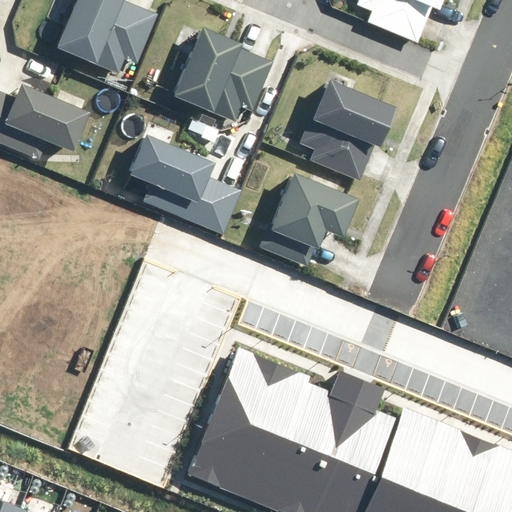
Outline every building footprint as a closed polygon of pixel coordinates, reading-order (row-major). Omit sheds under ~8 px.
[(76,0),(57,45),(125,73),(131,58),(139,62),(160,12),(129,0),(76,0)] [(358,0),(357,3),(372,10),(368,21),(418,41),(433,4),(440,7),(442,0),(358,0)] [(204,25),(174,93),(238,122),(246,105),(252,108),(273,62),(241,47),(243,43),(204,25)] [(330,76),(302,144),(313,149),(308,159),(360,181),(376,145),(380,146),(397,105),(330,76)] [(0,89),(0,138),(7,121),(74,147),(89,110),(83,107),(86,99),(61,89),(58,97),(23,83),(17,97),(0,89)] [(148,121),(128,172),(198,200),(189,221),(223,234),(241,188),(209,175),(215,160),(170,142),(175,131),(148,121)] [(344,232),(358,196),(338,188),(341,181),(316,171),(313,178),(295,170),(264,247),(311,267),(329,226),(344,232)] [(245,355),(196,473),(292,511),(511,511),(511,452),(408,410),(401,425),(380,417),(393,386),(359,372),(349,398),(245,355)] [(0,498),(0,511),(12,511),(15,504),(0,498)]
